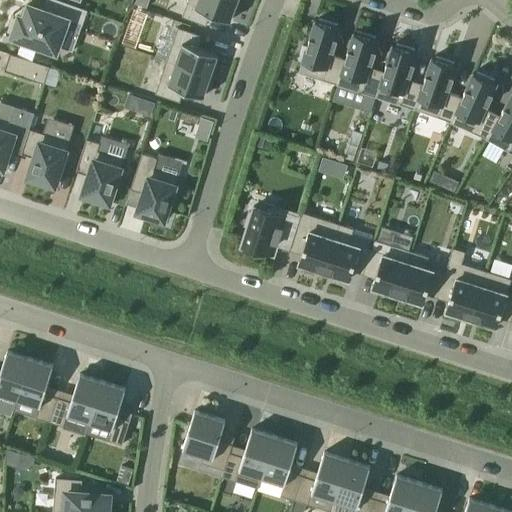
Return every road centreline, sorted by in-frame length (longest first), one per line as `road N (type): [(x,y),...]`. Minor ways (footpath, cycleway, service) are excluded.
road 1 (residential): [(166,362),(511,471)]
road 2 (residential): [(511,373),(188,270)]
road 3 (residential): [(276,0),(188,270)]
road 4 (residential): [(188,270),(0,208)]
road 5 (residential): [(0,310),(166,362)]
road 6 (residential): [(166,362),(145,511)]
